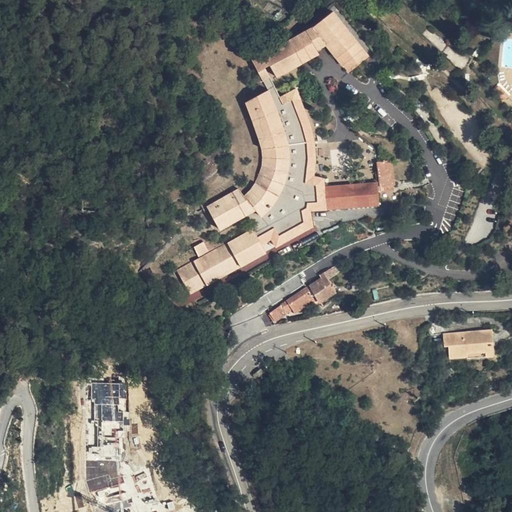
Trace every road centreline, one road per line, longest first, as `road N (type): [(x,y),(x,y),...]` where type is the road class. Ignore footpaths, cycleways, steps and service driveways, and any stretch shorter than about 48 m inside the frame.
road 1 (secondary): [(511,299),(415,306),(282,337),(240,360),(222,388),(218,418),(247,511)]
road 2 (residential): [(34,511),(28,408),(17,401),(8,411),(0,443)]
road 3 (secondary): [(433,511),(425,468),(434,439),(462,416),(511,398)]
